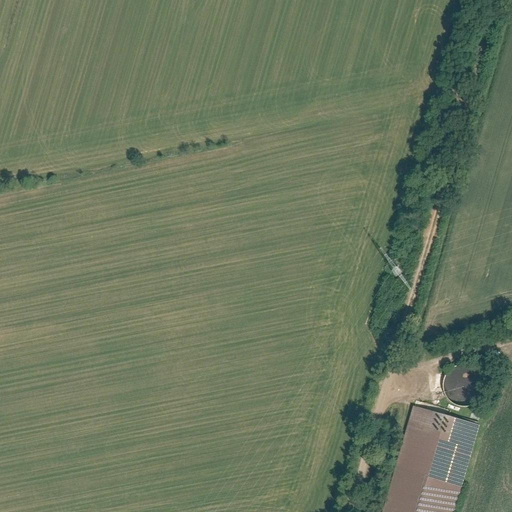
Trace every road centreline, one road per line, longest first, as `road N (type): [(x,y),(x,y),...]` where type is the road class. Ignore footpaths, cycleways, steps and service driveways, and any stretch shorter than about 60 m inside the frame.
road 1 (unclassified): [(345,511),(425,248)]
road 2 (track): [(425,248),(497,0)]
